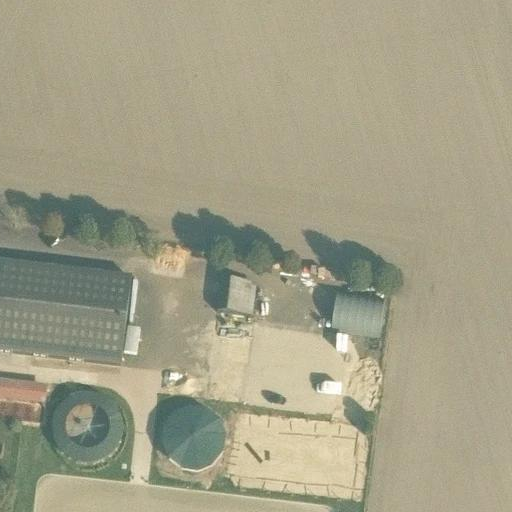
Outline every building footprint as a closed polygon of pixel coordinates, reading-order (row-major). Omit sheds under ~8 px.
[(155,263),(179,268),(182,254),(158,248),(155,263)] [(0,354),(120,369),(131,280),(0,264),(0,354)] [(222,281),(217,314),(242,317),(246,284),(222,281)] [(0,381),(0,401),(45,407),(47,388),(0,381)] [(333,511),(334,507),(38,473),(33,511),(333,511)]
